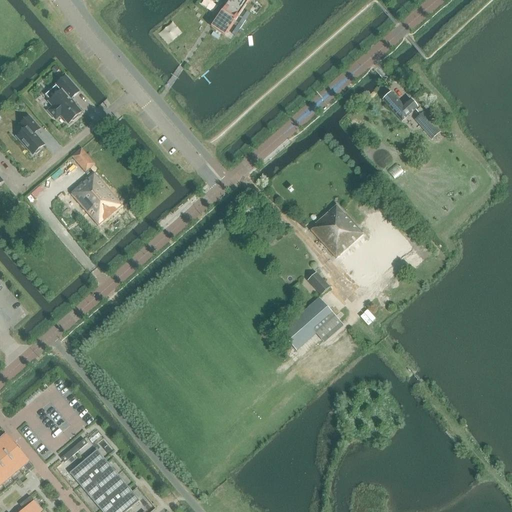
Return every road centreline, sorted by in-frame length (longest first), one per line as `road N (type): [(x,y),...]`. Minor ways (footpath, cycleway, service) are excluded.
road 1 (unclassified): [(0,381),(220,188)]
road 2 (unclassified): [(220,188),(437,0)]
road 3 (residential): [(136,91),(19,191)]
road 4 (unclassified): [(220,188),(136,91)]
